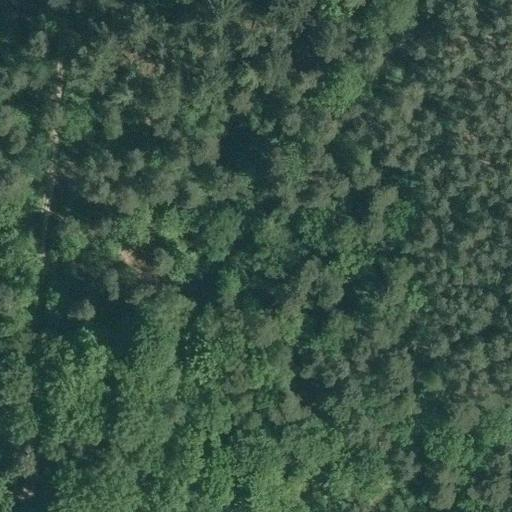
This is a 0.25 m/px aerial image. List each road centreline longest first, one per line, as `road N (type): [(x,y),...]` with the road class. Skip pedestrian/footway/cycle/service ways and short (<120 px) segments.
road 1 (track): [(436,0),(191,307),(72,427),(36,476),(28,511)]
road 2 (track): [(511,418),(36,476),(25,467),(0,467)]
road 3 (track): [(14,511),(25,467),(70,0)]
